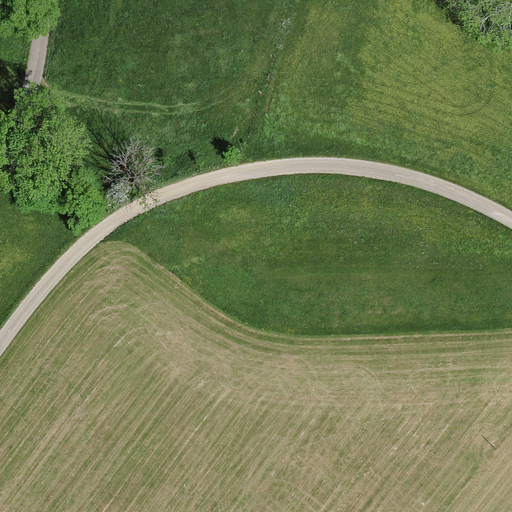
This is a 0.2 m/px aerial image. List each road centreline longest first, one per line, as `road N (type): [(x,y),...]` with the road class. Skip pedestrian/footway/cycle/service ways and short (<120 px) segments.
road 1 (unclassified): [(0,345),(68,258),(116,217),(216,177),(308,164),(385,171),(511,220)]
road 2 (unclassified): [(42,0),(32,80),(0,156)]
